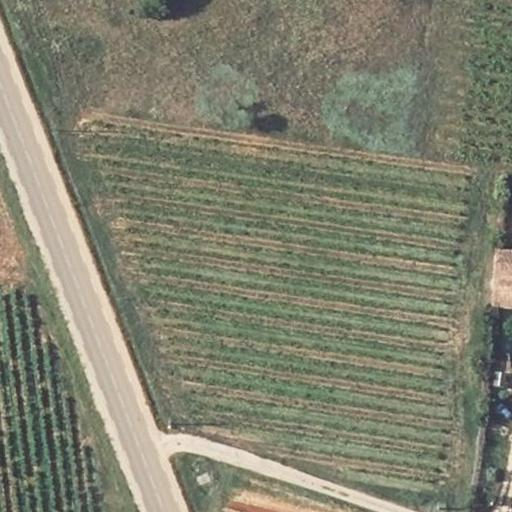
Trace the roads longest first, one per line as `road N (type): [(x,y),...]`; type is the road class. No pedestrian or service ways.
road 1 (tertiary): [(0,81),(140,451)]
road 2 (unclassified): [(412,511),(193,446),(140,451)]
